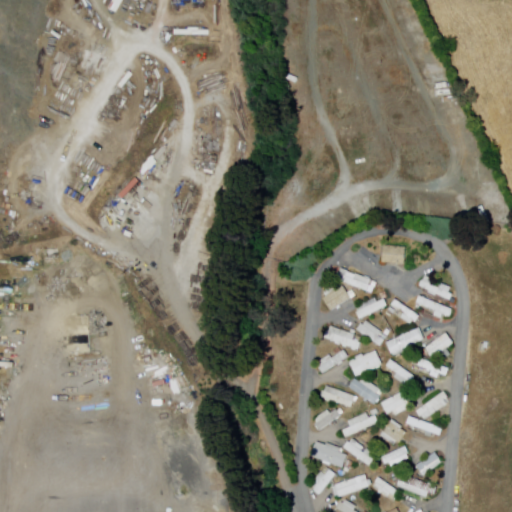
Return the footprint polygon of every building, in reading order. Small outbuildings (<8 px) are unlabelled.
[(132,231),(120,217),(108,226),(101,217),(132,191),(152,214),(132,231)] [(406,265),(383,263),(385,245),(407,247),(406,265)] [(368,291),(338,280),(342,269),(372,280),(368,291)] [(451,300),(438,294),(437,297),(429,293),(430,290),(421,286),(426,276),(452,288),(450,293),(453,294),(451,300)] [(333,311),(324,298),(328,296),(325,293),(338,284),(340,288),(343,286),(352,298),(333,311)] [(442,319),(435,316),(437,312),(418,304),(421,296),(454,310),(451,317),(444,314),(442,319)] [(361,319),(357,312),(360,311),(358,307),(376,298),(378,302),(385,299),(388,306),(361,319)] [(412,324),(403,317),(405,314),(392,305),(396,299),(421,316),(416,322),(414,321),(412,324)] [(381,345),(358,330),(362,323),(365,325),(367,321),(383,332),(380,337),(385,340),(381,345)] [(359,350),(325,338),(328,331),(330,332),(332,327),(356,335),(354,340),(362,343),(359,350)] [(394,357),(388,343),(420,328),(425,339),(403,349),(405,352),(394,357)] [(434,359),(426,349),(435,342),(434,340),(440,336),(441,338),(448,333),(455,344),(434,359)] [(324,373),(318,363),(330,355),(333,358),(344,351),(349,357),(324,373)] [(358,376),(352,362),(357,360),(356,357),(363,354),(364,357),(376,351),(383,365),(358,376)] [(438,378),(431,376),(433,372),(414,364),(417,357),(450,369),(447,376),(440,373),(438,378)] [(406,385),(395,377),(397,373),(387,366),(391,360),(416,377),(412,383),(408,381),(406,385)] [(375,404),(350,387),(356,379),(361,383),(364,378),(380,390),(377,395),(380,397),(375,404)] [(351,407),(332,400),(331,403),(327,401),(328,399),(323,397),(327,386),(355,396),(353,401),(351,407)] [(396,415),(394,411),(388,414),(382,403),(409,389),(415,400),(410,402),(412,407),(396,415)] [(425,420),(418,411),(445,392),(449,397),(445,400),(448,403),(425,420)] [(337,410),(342,416),(320,432),(316,426),(318,425),(315,421),(328,411),(331,414),(337,410)] [(346,438),(343,431),(352,427),(350,422),(367,413),(370,418),(376,415),(379,422),(346,438)] [(432,438),(426,436),(427,431),(407,424),(410,417),(444,429),(442,436),(434,433),(432,438)] [(395,445),(381,436),(384,432),(381,430),(388,420),(407,433),(401,443),(398,441),(395,445)] [(374,469),(345,448),(349,442),(351,443),(354,440),(365,448),(362,451),(365,453),(368,449),(380,457),(377,461),(379,463),(374,469)] [(345,468),(313,456),(318,442),(327,445),(328,443),(342,449),(340,453),(350,457),(345,468)] [(393,467),(391,462),(387,464),(384,458),(407,447),(410,454),(408,455),(410,459),(393,467)] [(425,477),(418,466),(437,453),(441,459),(444,464),(425,477)] [(321,495),(311,487),(322,472),(327,475),(331,470),(336,475),(321,495)] [(428,498),(398,487),(400,482),(396,480),(399,473),(438,488),(436,495),(430,493),(428,498)] [(339,493),(337,483),(344,481),(343,478),(349,477),(349,480),(369,476),(369,480),(371,486),(339,493)] [(394,500),(375,487),(376,483),(380,478),(400,492),(396,497),(394,500)] [(343,511),(339,509),(346,499),(357,507),(355,510),(358,511),(343,511)]
